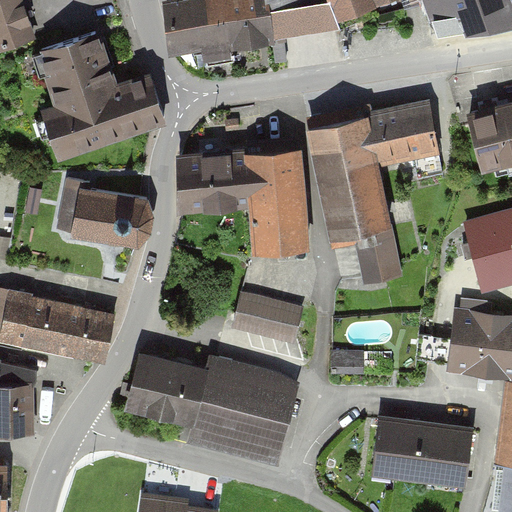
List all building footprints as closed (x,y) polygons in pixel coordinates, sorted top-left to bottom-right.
[(0,0),(0,62),(37,50),(20,0),(0,0)] [(255,0),(188,0),(168,3),(175,57),(262,45),(255,0)] [(406,0),(324,0),(333,25),(407,1),(406,0)] [(511,20),(511,0),(422,0),(438,46),(511,20)] [(56,153),(167,116),(150,67),(119,77),(102,28),(37,50),(54,98),(39,103),(56,153)] [(436,101),(376,110),(384,163),(445,154),(436,101)] [(511,103),(468,114),(481,172),(511,164),(511,103)] [(375,119),(306,131),(327,249),(358,244),(365,282),(403,275),(375,119)] [(303,247),(301,150),(247,152),(249,249),(303,247)] [(246,158),(178,161),(179,213),(248,211),(246,158)] [(83,180),(67,177),(58,228),(65,229),(73,231),(116,238),(128,240),(134,241),(140,238),(144,235),(149,230),(151,225),(153,218),(153,212),(151,202),(148,197),(143,191),(83,180)] [(511,203),(467,216),(486,285),(511,277),(511,203)] [(306,303),(242,289),(234,326),(298,340),(306,303)] [(23,296),(0,291),(0,338),(14,341),(23,296)] [(69,304),(23,296),(14,341),(60,350),(69,304)] [(115,313),(69,304),(60,350),(106,359),(115,313)] [(511,315),(454,309),(448,366),(511,373),(511,315)] [(365,349),(333,349),(333,374),(365,374),(365,349)] [(208,367),(136,351),(124,404),(197,420),(208,367)] [(35,368),(7,369),(6,352),(0,352),(0,424),(37,423),(35,368)] [(302,375),(213,354),(191,445),(280,467),(302,375)] [(511,511),(511,381),(507,381),(491,511),(511,511)] [(473,429),(382,418),(374,478),(466,489),(473,429)] [(0,511),(8,511),(8,459),(0,459),(0,511)]
